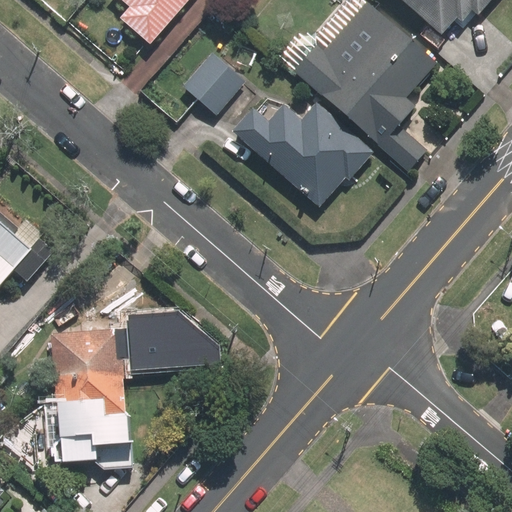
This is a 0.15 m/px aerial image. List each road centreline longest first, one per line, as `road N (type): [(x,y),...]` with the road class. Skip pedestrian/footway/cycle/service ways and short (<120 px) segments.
road 1 (residential): [(0,57),(300,321),(355,349)]
road 2 (tertiary): [(511,170),(355,349)]
road 3 (tertiary): [(355,349),(215,511)]
road 4 (residential): [(355,349),(391,369),(511,474)]
